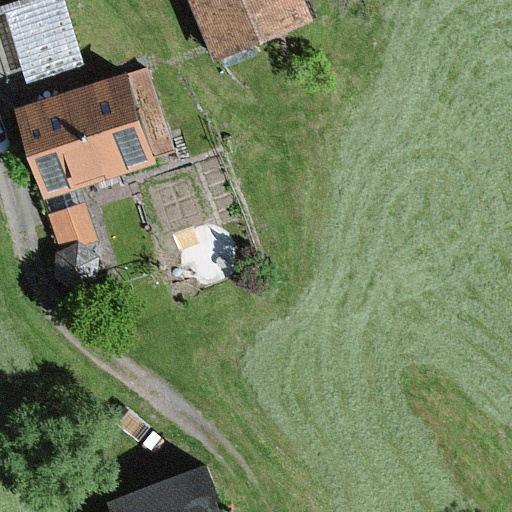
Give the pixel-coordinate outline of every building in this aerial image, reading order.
[(30,0),(15,3),(31,81),(92,68),(77,0),(30,0)] [(292,0),(187,0),(213,70),(306,38),(292,0)] [(132,80),(26,108),(50,198),(156,169),(132,80)] [(68,249),(110,236),(96,190),(54,204),(68,249)] [(230,511),(216,472),(113,509),(113,511),(230,511)]
